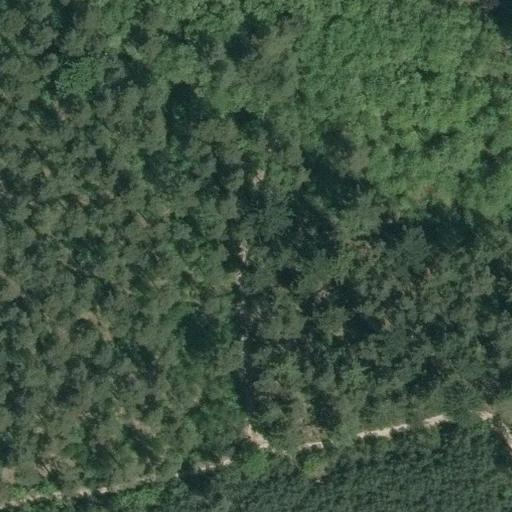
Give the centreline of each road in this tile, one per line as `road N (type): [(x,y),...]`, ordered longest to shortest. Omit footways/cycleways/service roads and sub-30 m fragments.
road 1 (track): [(511,449),(497,424),(473,415),(252,450),(220,465),(0,508)]
road 2 (track): [(333,0),(280,129),(248,261),(252,450)]
